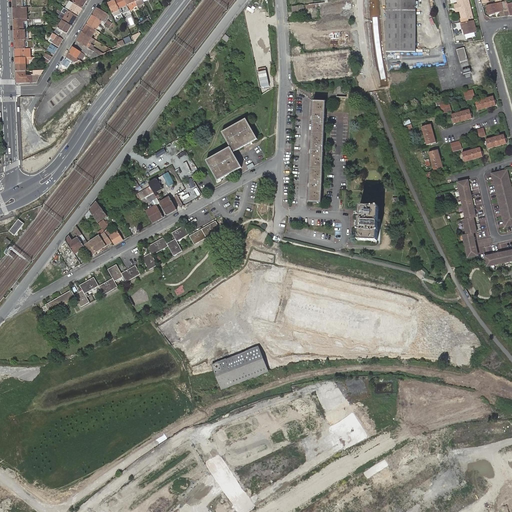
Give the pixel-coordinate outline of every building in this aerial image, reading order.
[(121,13),(115,0),(114,0),(108,3),(114,16),(116,15),(119,14),(121,13)] [(123,14),(130,11),(128,7),(124,0),(115,0),(121,13),(122,13),(123,14)] [(131,10),(130,7),(135,5),(134,4),(136,3),(135,2),(134,0),(124,0),(128,7),(130,11),(131,10)] [(325,2),(328,2),(327,0),(306,0),(307,9),(325,8),(325,2)] [(416,0),(386,0),(387,53),(416,53),(416,0)] [(468,0),(458,0),(459,1),(459,3),(460,8),(470,6),(468,0)] [(66,8),(78,15),(82,9),(71,2),(70,1),(66,8)] [(255,2),(257,19),(261,18),(262,25),(267,25),(266,16),(269,16),(268,6),(263,7),(263,1),(255,2)] [(506,1),(487,5),(489,13),(499,11),(508,9),(506,1)] [(339,4),(325,4),(325,15),(339,15),(339,4)] [(460,8),(461,11),(462,19),(461,19),(461,22),(469,20),(469,19),(473,18),(470,6),(460,8)] [(13,8),(14,19),(25,19),(27,19),(27,7),(24,8),(23,8),(13,8)] [(108,14),(97,8),(93,15),(102,21),(105,23),(106,21),(105,20),(108,14)] [(64,18),(63,20),(72,26),(78,16),(69,11),(66,15),(64,18)] [(96,30),(98,31),(99,30),(97,29),(99,26),(99,25),(102,21),(93,15),(87,25),(96,30)] [(340,16),(325,18),(326,30),(342,28),(340,16)] [(14,19),(14,31),(25,30),(24,22),(28,21),(28,19),(27,19),(25,19),(14,19)] [(57,24),(56,26),(57,27),(67,33),(72,26),(63,20),(60,26),(57,24)] [(318,29),(304,29),(304,24),(301,24),(301,20),(292,21),(293,37),(318,36),(318,29)] [(474,20),(462,23),(464,29),(465,29),(467,35),(468,38),(475,36),(475,33),(478,32),(474,20)] [(82,32),(92,38),(96,30),(87,25),(82,32)] [(53,34),(63,40),(67,33),(57,27),(53,34)] [(253,45),(250,46),(254,66),(260,65),(258,55),(271,52),(269,44),(265,44),(262,28),(251,30),(253,45)] [(14,31),(15,40),(27,40),(28,40),(28,33),(25,33),(25,32),(28,31),(28,30),(25,30),(14,31)] [(89,42),(92,38),(82,32),(77,41),(89,48),(91,44),(89,43),(89,42)] [(52,43),(59,47),(63,40),(53,34),(52,35),(51,38),(54,40),(52,43)] [(15,40),(15,49),(28,49),(28,47),(25,47),(25,42),(27,42),(27,40),(15,40)] [(92,59),(100,55),(89,48),(77,41),(73,47),(81,52),(92,59)] [(81,52),(73,47),(69,54),(77,59),(80,53),(81,54),(82,54),(82,53),(81,52)] [(468,60),(465,48),(457,49),(460,62),(468,60)] [(15,49),(16,58),(33,57),(32,56),(26,56),(26,52),(26,51),(31,51),(33,51),(33,49),(28,49),(15,49)] [(69,54),(67,58),(75,63),(78,61),(80,63),(83,62),(77,59),(69,54)] [(299,75),(348,71),(347,56),(298,61),(299,75)] [(27,71),(16,71),(17,83),(32,83),(34,82),(37,82),(41,77),(44,70),(33,70),(27,71)] [(266,73),(257,74),(261,94),(268,92),(270,91),(266,73)] [(473,90),(464,91),(466,99),(475,97),(473,90)] [(494,96),(476,100),(478,109),(496,105),(494,96)] [(436,105),(441,104),(442,112),(451,110),(449,102),(444,103),(443,100),(436,102),(436,105)] [(312,101),(309,203),(321,203),(324,101),(312,101)] [(470,109),(452,113),(454,122),(472,117),(470,109)] [(217,182),(241,168),(233,153),(257,140),(246,119),(222,132),(230,148),(206,161),(217,182)] [(431,123),(422,126),(427,143),(436,141),(431,123)] [(484,127),(475,130),(477,137),(486,135),(484,127)] [(505,135),(486,140),(488,148),(507,143),(505,135)] [(460,140),(451,143),(454,150),(462,148),(460,140)] [(481,147),(463,152),(465,161),(483,156),(481,147)] [(438,149),(429,151),(434,169),(443,167),(438,149)] [(492,174),(504,228),(511,226),(511,187),(508,170),(492,174)] [(163,176),(166,182),(168,186),(174,183),(168,173),(163,176)] [(166,182),(163,176),(149,183),(151,187),(154,193),(157,198),(158,199),(160,198),(158,195),(156,192),(162,188),(161,185),(166,182)] [(468,180),(458,182),(465,219),(463,220),(466,235),(463,235),(467,257),(477,255),(473,233),(476,232),(473,217),(476,216),(468,180)] [(175,192),(181,206),(202,197),(195,183),(175,192)] [(140,200),(148,196),(154,193),(151,187),(137,195),(140,200)] [(148,196),(140,200),(143,205),(149,202),(150,203),(157,198),(154,193),(148,196)] [(159,202),(167,216),(177,210),(169,197),(159,202)] [(157,198),(150,203),(151,205),(145,209),(146,211),(156,205),(159,202),(158,199),(157,198)] [(89,211),(95,219),(104,232),(108,229),(109,227),(102,219),(107,216),(97,201),(89,211)] [(153,224),(163,218),(156,205),(146,211),(151,220),(153,224)] [(360,206),(359,240),(378,240),(379,206),(360,206)] [(151,220),(146,211),(145,209),(144,207),(132,214),(132,215),(134,214),(141,225),(151,220)] [(89,211),(85,216),(91,223),(95,219),(89,211)] [(136,228),(141,225),(134,214),(132,215),(133,217),(130,219),(136,228)] [(24,223),(19,219),(9,231),(15,236),(24,223)] [(215,222),(189,237),(194,245),(220,230),(215,222)] [(73,231),(78,237),(81,243),(85,240),(81,235),(76,227),(73,231)] [(150,254),(143,259),(149,271),(157,266),(152,256),(168,247),(174,257),(182,252),(177,242),(189,235),(184,227),(172,234),(175,240),(167,244),(163,238),(147,248),(150,254)] [(90,257),(96,253),(111,243),(107,236),(104,232),(87,244),(83,246),(84,248),(90,257)] [(114,246),(123,240),(118,232),(109,237),(114,246)] [(73,241),(69,236),(65,241),(74,254),(77,252),(76,250),(80,248),(81,250),(84,248),(83,246),(81,243),(78,237),(73,241)] [(74,254),(65,241),(57,251),(59,254),(60,255),(70,271),(72,270),(65,258),(71,253),(73,256),(74,254)] [(511,249),(484,256),(487,266),(511,260),(511,249)] [(75,268),(81,265),(76,256),(74,258),(76,262),(73,264),(75,268)] [(100,286),(105,295),(118,287),(116,283),(124,278),(127,284),(142,276),(136,266),(122,274),(116,265),(108,270),(114,279),(100,286)] [(100,286),(95,277),(81,285),(83,290),(75,295),(72,290),(46,305),(51,314),(62,307),(64,312),(70,309),(68,304),(77,299),(82,308),(90,303),(85,294),(100,286)] [(403,346),(412,304),(287,277),(277,323),(372,344),(373,339),(403,346)] [(180,343),(192,351),(224,309),(212,300),(180,343)] [(134,348),(72,391),(96,425),(134,399),(140,407),(166,389),(164,387),(172,381),(165,372),(179,363),(170,350),(172,348),(164,335),(138,353),(134,348)] [(259,347),(212,365),(221,389),(268,370),(259,347)] [(58,439),(36,384),(0,397),(0,436),(8,458),(58,439)] [(509,421),(448,426),(449,442),(510,437),(509,421)] [(164,465),(146,488),(158,497),(171,481),(174,483),(179,477),(164,465)] [(35,511),(39,509),(29,495),(14,506),(12,505),(1,511),(35,511)]
